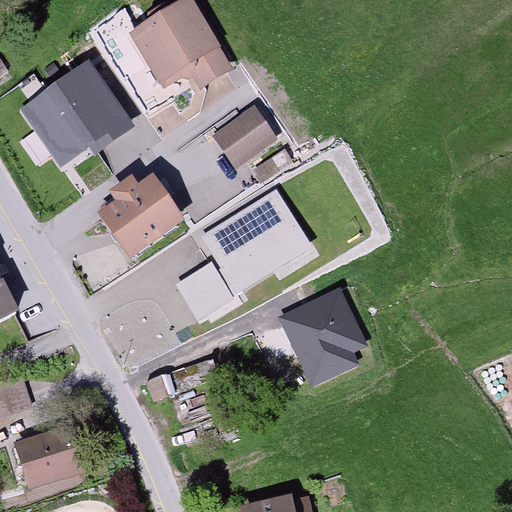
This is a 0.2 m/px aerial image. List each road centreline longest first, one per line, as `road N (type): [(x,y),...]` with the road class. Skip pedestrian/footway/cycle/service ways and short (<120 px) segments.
road 1 (residential): [(168,511),(0,197)]
road 2 (unknown): [(27,247),(225,105)]
